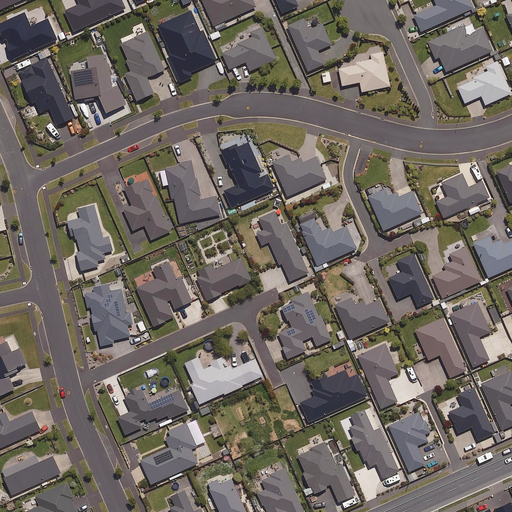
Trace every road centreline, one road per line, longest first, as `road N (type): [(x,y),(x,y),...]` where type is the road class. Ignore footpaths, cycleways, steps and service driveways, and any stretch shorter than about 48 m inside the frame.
road 1 (residential): [(425,142),(306,109),(249,104),(159,124),(24,183)]
road 2 (residential): [(69,386),(244,309)]
road 3 (residential): [(425,142),(422,94),(395,36),(362,8)]
road 4 (residential): [(121,511),(69,386)]
road 5 (secondary): [(402,511),(511,463)]
